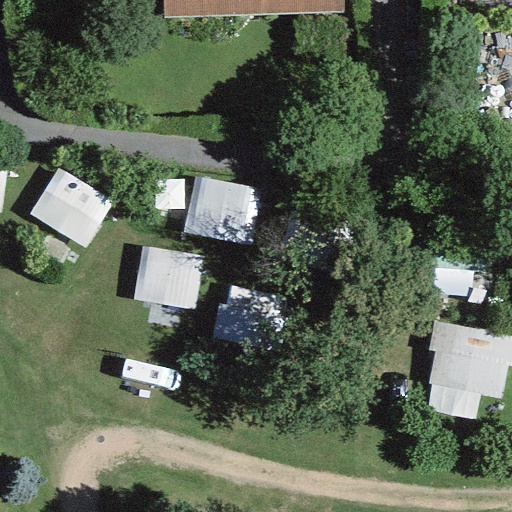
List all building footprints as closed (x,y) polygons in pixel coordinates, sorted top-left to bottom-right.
[(162,0),(163,19),(337,12),(336,0),(162,0)] [(37,209),(100,231),(117,183),(54,161),(37,209)] [(252,237),(263,180),(201,168),(190,225),(252,237)] [(196,300),(209,250),(150,234),(136,284),(196,300)] [(270,336),(280,288),(229,278),(219,326),(270,336)] [(431,401),(497,415),(511,342),(511,325),(449,312),(431,401)]
